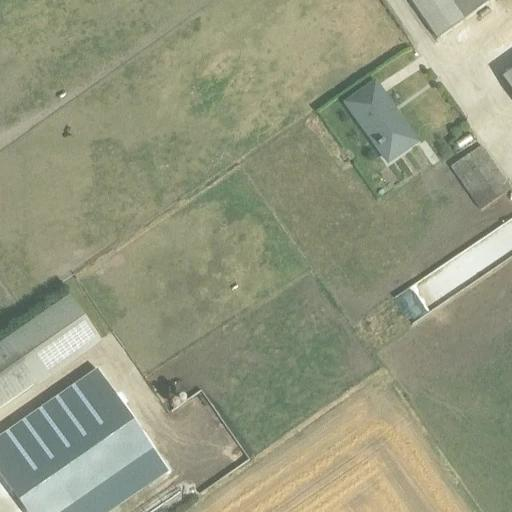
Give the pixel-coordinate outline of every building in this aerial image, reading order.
[(408,0),(437,41),(497,0),(408,0)] [(375,85),(345,107),(387,165),(417,144),(375,85)] [(482,147),(451,169),(481,212),(511,191),(482,147)] [(0,410),(35,386),(37,390),(102,344),(70,298),(0,345),(0,410)] [(97,370),(0,437),(0,475),(25,511),(112,511),(168,473),(97,370)]
